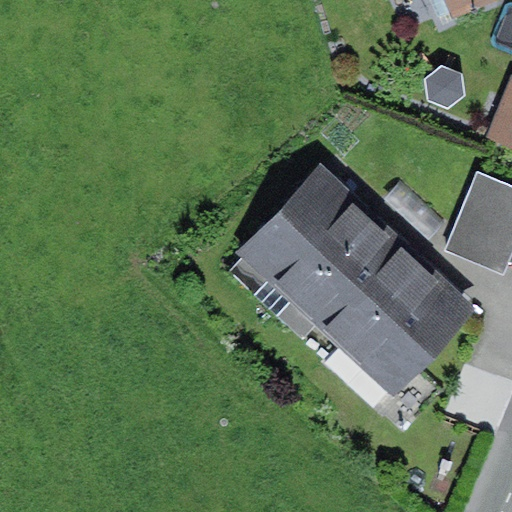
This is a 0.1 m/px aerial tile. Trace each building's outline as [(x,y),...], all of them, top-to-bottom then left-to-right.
[(444,0),(453,18),(492,0),(444,0)] [(511,74),(487,138),(511,147),(511,74)] [(377,214),(320,162),(237,252),(243,258),(230,271),(281,318),(377,214)] [(511,259),(511,184),(477,170),(445,252),(505,276),(511,259)] [(427,261),(377,214),(281,318),(303,338),(317,324),(344,350),(427,261)] [(479,309),(427,261),(344,350),(396,397),(479,309)]
